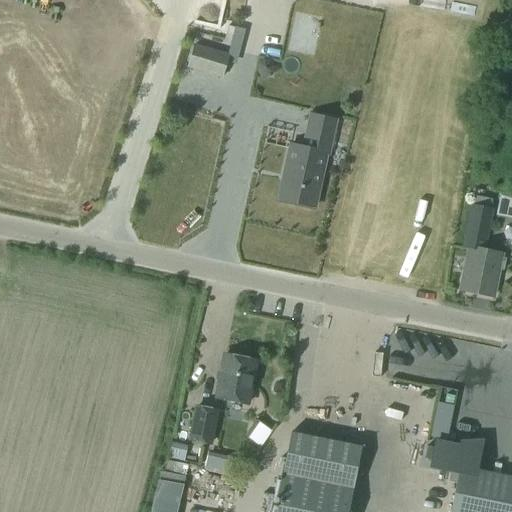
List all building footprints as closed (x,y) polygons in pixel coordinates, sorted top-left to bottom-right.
[(193,46),(186,70),(221,81),(224,72),(237,76),(247,30),(227,27),(223,42),(231,44),(229,57),(193,46)] [(274,69),(271,60),(264,59),(258,66),(260,74),(268,75),(274,69)] [(290,146),(278,202),(313,209),(326,155),(327,155),(334,122),(309,117),(302,149),(290,146)] [(468,250),(460,292),(493,299),(498,270),(503,271),(506,260),(501,259),(501,255),(483,251),(491,210),(470,206),(461,248),(468,250)] [(223,355),(214,398),(246,405),(255,362),(223,355)] [(195,408),(189,441),(209,445),(216,412),(195,408)] [(446,441),(450,419),(434,416),(430,438),(446,441)] [(255,421),(243,438),(258,449),(270,432),(255,421)] [(289,434),(273,511),(346,511),(360,448),(289,434)] [(511,511),(511,478),(475,471),(479,452),(474,451),(475,442),(463,442),(462,448),(434,443),(429,467),(450,471),(449,476),(456,477),(449,511),(511,511)] [(171,443),(168,458),(183,462),(187,447),(171,443)] [(416,472),(418,462),(394,459),(393,469),(416,472)] [(177,511),(185,475),(161,470),(151,511),(177,511)]
